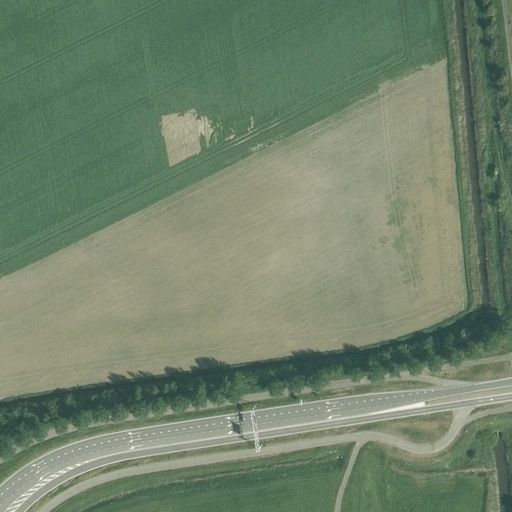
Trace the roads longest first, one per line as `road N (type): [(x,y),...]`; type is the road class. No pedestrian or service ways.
road 1 (primary): [(43,511),(103,478),(204,460),(363,436),(434,448),(448,440),(464,404)]
road 2 (unclassified): [(410,374),(62,429),(0,457)]
road 3 (primary): [(98,458),(366,415)]
